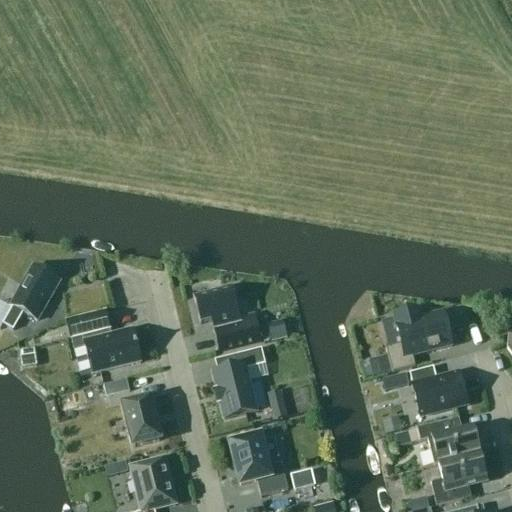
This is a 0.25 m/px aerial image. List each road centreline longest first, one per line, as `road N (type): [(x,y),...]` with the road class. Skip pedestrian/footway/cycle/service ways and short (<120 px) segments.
road 1 (residential): [(213,511),(156,276)]
road 2 (residential): [(511,468),(479,348)]
